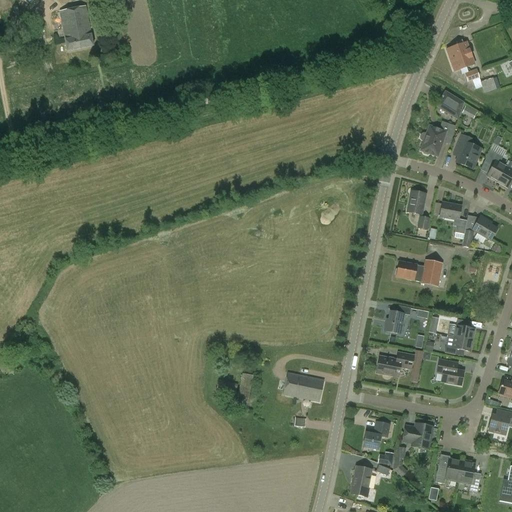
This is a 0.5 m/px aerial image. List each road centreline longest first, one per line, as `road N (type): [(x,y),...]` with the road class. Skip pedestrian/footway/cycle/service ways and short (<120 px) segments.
road 1 (track): [(0,160),(429,46)]
road 2 (tertiary): [(343,395),(388,159)]
road 3 (tertiary): [(388,159),(450,0)]
road 4 (residential): [(511,209),(451,177),(388,159)]
road 5 (residential): [(473,420),(511,300)]
